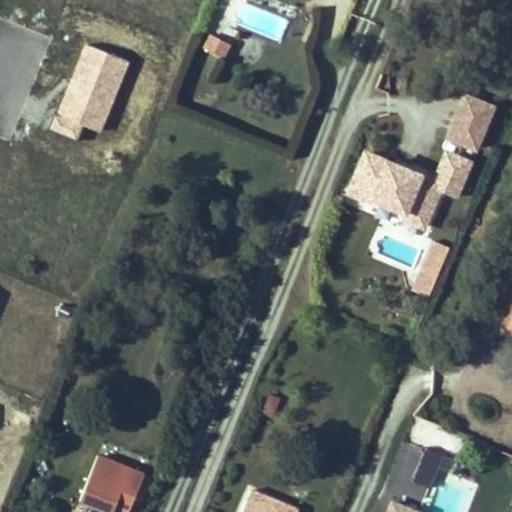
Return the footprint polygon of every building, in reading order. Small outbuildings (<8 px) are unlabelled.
[(224,42),(206,34),(201,45),(219,53),(224,42)] [(448,146),(484,154),(495,104),(459,96),(448,146)] [(378,166),(365,198),(386,207),(389,202),(390,199),(393,197),(421,208),(422,212),(421,216),(418,223),(440,232),(455,194),(472,201),(483,175),(459,165),(448,194),(378,166)] [(389,202),(421,216),(422,212),(421,208),(393,197),(390,199),(389,202)] [(431,299),(450,249),(431,241),(412,291),(431,299)] [(509,322),(506,329),(511,331),(511,291),(501,319),(509,322)] [(408,439),(458,454),(464,434),(413,419),(408,439)] [(423,484),(436,453),(425,448),(412,479),(423,484)] [(443,456),(436,453),(423,484),(430,487),(443,456)] [(97,511),(128,511),(145,474),(99,454),(80,500),(94,506),(99,508),(97,511)] [(277,511),(285,493),(254,480),(240,511),(277,511)] [(297,511),(302,500),(285,493),(277,511),(297,511)] [(421,511),(424,505),(387,493),(380,511),(421,511)]
